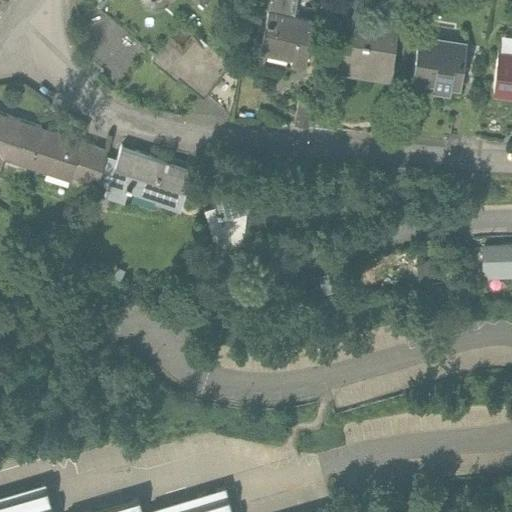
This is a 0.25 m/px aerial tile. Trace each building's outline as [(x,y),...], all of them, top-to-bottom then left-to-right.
[(179,11),(166,0),(98,0),(153,44),(165,28),(179,11)] [(292,0),(264,0),(258,34),(290,41),(289,48),(303,51),(307,29),(304,28),(309,6),(292,2),(292,0)] [(342,20),(338,20),(335,46),(368,51),(367,58),(386,61),(393,9),(344,2),(342,20)] [(462,31),(416,24),(410,63),(413,64),(413,58),(426,60),(425,64),(455,69),(455,70),(457,70),(462,31)] [(165,28),(153,44),(149,48),(175,69),(177,66),(202,86),(204,82),(226,56),(230,51),(204,30),(201,34),(192,27),(181,40),(165,28)] [(511,37),(496,35),(490,75),(492,75),(493,69),(506,71),(505,75),(511,75),(511,37)] [(226,56),(204,82),(224,98),(225,96),(229,97),(237,64),(226,56)] [(308,115),(312,94),(299,91),(293,115),(307,118),(308,115)] [(312,94),(308,115),(334,118),(336,94),(313,92),(312,94)] [(13,108),(0,103),(0,150),(1,145),(13,108)] [(39,116),(13,108),(1,145),(29,154),(31,148),(69,160),(67,167),(68,167),(71,160),(80,131),(81,129),(79,129),(78,132),(38,119),(39,116)] [(80,131),(71,160),(96,169),(103,145),(105,139),(80,131)] [(190,158),(118,135),(114,149),(103,183),(121,188),(126,176),(158,186),(156,192),(177,199),(190,158)] [(103,183),(114,149),(103,145),(96,169),(92,179),(103,183)] [(204,199),(218,250),(240,244),(243,222),(256,221),(254,206),(252,206),(252,205),(251,204),(251,203),(250,202),(249,202),(248,201),(246,201),(245,201),(248,174),(213,183),(217,195),(204,199)] [(511,235),(507,236),(482,237),(483,258),(511,256),(511,235)] [(0,511),(322,511),(322,508),(306,511),(233,511),(227,487),(152,507),(153,511),(144,511),(140,496),(81,511),(56,511),(48,481),(0,493),(0,511)]
